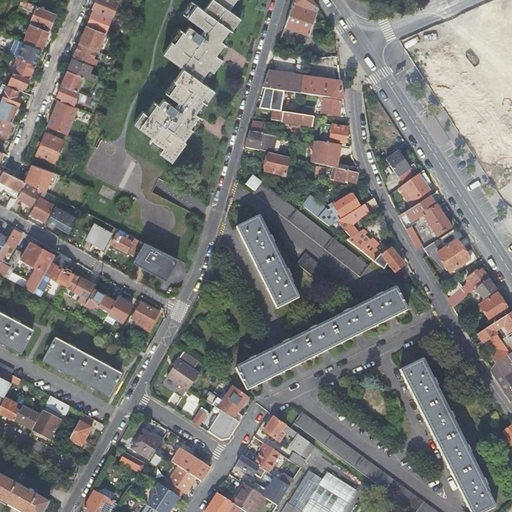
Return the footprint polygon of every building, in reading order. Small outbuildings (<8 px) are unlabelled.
[(96,0),(92,10),(94,10),(111,18),(118,0),(96,0)] [(214,37),(217,39),(225,27),(229,30),(236,20),(238,18),(237,17),(227,10),(233,0),(209,0),(202,11),(196,7),(194,6),(186,18),(191,21),(203,30),(199,35),(189,28),(187,26),(186,26),(185,26),(185,27),(181,32),(173,44),(168,41),(160,53),(175,64),(181,68),(172,80),(177,83),(168,96),(177,102),(173,107),(164,100),(163,100),(162,100),(162,101),(161,101),(158,106),(149,118),(144,114),(141,112),(132,125),(148,136),(151,138),(163,147),(160,152),(158,154),(170,162),(184,142),(182,141),(190,129),(186,127),(195,114),(192,112),(201,100),(205,103),(209,97),(214,91),(212,89),(202,82),(198,80),(207,68),(211,71),(212,72),(221,59),(217,57),(206,49),(214,37)] [(293,0),(284,27),(285,28),(309,36),(318,8),(312,0),(293,0)] [(181,14),(186,18),(194,6),(189,3),(181,14)] [(56,14),(37,6),(30,22),(37,25),(49,30),(56,14)] [(94,10),(87,26),(105,33),(112,18),(111,18),(94,10)] [(27,21),(14,16),(6,36),(24,43),(41,49),(49,30),(37,25),(33,36),(25,33),(26,29),(24,28),(27,21)] [(96,51),(97,51),(101,42),(104,44),(108,35),(105,33),(87,26),(79,44),(96,51)] [(225,27),(217,39),(221,42),(229,30),(225,27)] [(176,28),(168,41),(173,44),(181,32),(176,28)] [(221,42),(217,39),(214,37),(206,49),(217,57),(225,45),(221,42)] [(41,49),(24,43),(17,58),(18,58),(35,64),(41,49)] [(93,58),(96,51),(79,44),(73,58),(90,65),(92,65),(95,67),(98,60),(93,58)] [(29,78),(35,64),(18,58),(12,72),(14,72),(29,78)] [(89,72),(92,65),(90,65),(73,58),(68,71),(83,77),(86,78),(95,82),(97,76),(89,72)] [(325,60),(328,81),(340,83),(337,58),(325,60)] [(202,82),(211,71),(207,68),(198,80),(202,82)] [(68,71),(62,86),(76,92),(83,77),(68,71)] [(14,72),(8,86),(19,91),(20,91),(22,86),(25,87),(29,78),(14,72)] [(269,72),(263,88),(266,89),(267,88),(285,91),(288,92),(293,93),(298,94),(304,95),(319,97),(324,98),(343,101),(340,83),(328,81),(269,72)] [(163,92),(168,96),(177,83),(172,80),(166,89),(163,92)] [(7,86),(1,100),(2,100),(18,106),(21,98),(16,97),(19,91),(8,86),(7,86)] [(63,98),(61,101),(73,106),(78,92),(76,92),(62,86),(58,95),(63,98)] [(259,109),(273,111),(281,113),(285,91),(267,88),(266,89),(262,102),(259,109)] [(324,98),(319,97),(318,100),(323,101),(321,112),(321,115),(339,117),(341,102),(324,99),(324,98)] [(0,118),(2,119),(11,123),(18,106),(2,100),(0,104),(0,118)] [(59,100),(48,126),(66,134),(77,108),(73,106),(61,101),(59,100)] [(196,115),(205,103),(201,100),(192,112),(195,114),(196,115)] [(153,102),(144,114),(149,118),(158,106),(153,102)] [(281,113),(273,111),(272,121),(281,123),(312,127),(314,118),(301,116),(292,114),(281,113)] [(196,115),(195,114),(186,127),(190,129),(199,117),(196,115)] [(0,118),(0,137),(4,139),(11,123),(2,119),(0,118)] [(253,122),(250,133),(263,135),(265,124),(253,122)] [(345,146),(348,128),(322,124),(319,142),(345,146)] [(36,155),(54,162),(63,140),(46,132),(36,155)] [(250,133),(245,148),(259,151),(260,149),(276,153),(280,137),(263,135),(250,133)] [(147,143),(160,152),(163,147),(151,138),(147,143)] [(316,143),(311,163),(336,169),(341,146),(316,143)] [(398,178),(399,177),(403,184),(414,176),(410,170),(411,169),(399,152),(386,160),(398,178)] [(289,158),(269,154),(265,172),(285,176),(289,158)] [(53,172),(49,170),(32,164),(25,182),(40,190),(42,191),(45,192),(53,172)] [(345,184),(345,181),(356,184),(358,174),(337,169),(335,181),(345,184)] [(20,192),(25,182),(18,178),(3,171),(0,176),(0,181),(0,182),(0,181),(0,193),(2,195),(4,191),(15,197),(18,191),(20,192)] [(402,186),(413,202),(429,191),(418,175),(402,186)] [(255,192),(253,193),(360,277),(369,267),(253,176),(246,185),(255,192)] [(35,199),(33,198),(37,191),(26,184),(17,198),(31,206),(35,199)] [(409,205),(413,202),(402,186),(398,189),(409,205)] [(413,202),(416,206),(430,197),(432,196),(429,191),(413,202)] [(309,197),(301,206),(314,216),(323,223),(329,228),(337,222),(342,220),(340,218),(355,209),(359,206),(351,194),(333,206),(332,204),(328,206),(330,210),(327,211),(326,210),(309,197)] [(38,197),(29,214),(44,222),(53,205),(38,197)] [(399,217),(400,219),(405,216),(410,224),(423,216),(430,226),(433,232),(436,237),(451,228),(437,206),(436,206),(430,197),(416,206),(399,217)] [(14,203),(16,200),(11,199),(6,208),(10,210),(12,207),(14,203)] [(374,199),(364,205),(369,213),(378,207),(374,199)] [(339,224),(350,238),(357,234),(349,225),(369,213),(364,205),(356,211),(343,219),(344,220),(339,224)] [(76,218),(55,207),(48,220),(59,226),(69,232),(76,218)] [(340,218),(342,220),(343,219),(356,211),(355,209),(340,218)] [(271,236),(269,238),(258,217),(236,227),(276,310),(299,299),(289,278),(291,277),(288,270),(285,271),(272,244),(274,243),(271,236)] [(103,247),(111,233),(94,223),(86,238),(103,247)] [(433,232),(430,226),(423,230),(427,236),(433,232)] [(406,231),(416,250),(422,246),(412,227),(406,231)] [(0,273),(4,276),(4,277),(8,279),(11,273),(20,258),(23,254),(17,250),(7,266),(0,262),(10,246),(14,249),(22,234),(13,229),(8,238),(0,252),(0,273)] [(136,256),(142,243),(118,230),(111,243),(136,256)] [(350,238),(346,241),(374,263),(374,262),(381,254),(375,249),(378,245),(372,239),(370,241),(364,236),(367,233),(363,230),(357,234),(350,238)] [(0,252),(8,238),(0,233),(0,252)] [(457,240),(469,260),(471,259),(459,239),(457,240)] [(434,243),(423,250),(428,257),(436,252),(449,273),(469,260),(457,240),(440,251),(434,243)] [(11,273),(8,279),(34,293),(44,274),(51,262),(54,256),(30,242),(23,254),(20,258),(36,267),(28,282),(11,273)] [(165,280),(176,259),(144,242),(133,262),(134,263),(135,260),(144,265),(143,268),(165,280)] [(381,254),(374,262),(378,265),(384,258),(395,272),(404,266),(390,248),(382,254),(381,254)] [(304,254),(296,264),(332,292),(340,282),(304,254)] [(73,275),(51,262),(44,274),(66,286),(73,275)] [(476,290),(487,280),(489,279),(482,270),(478,273),(477,272),(467,279),(476,290)] [(484,300),(496,291),(487,280),(476,290),(484,300)] [(350,312),(349,309),(342,313),(343,315),(316,329),(315,326),(308,330),(309,332),(290,342),(288,340),(282,343),(283,346),(256,359),(255,357),(248,360),(249,363),(236,369),(247,392),(408,311),(397,288),(383,295),(382,293),(375,296),(376,299),(350,312)] [(458,304),(465,298),(471,293),(466,288),(453,298),(458,304)] [(86,302),(84,304),(89,307),(97,305),(109,312),(115,301),(93,289),(86,302)] [(499,295),(497,294),(479,305),(490,324),(509,312),(501,301),(502,299),(499,295)] [(132,304),(121,298),(118,296),(108,314),(122,321),(130,307),(132,304)] [(458,304),(456,305),(460,311),(470,303),(465,298),(458,304)] [(154,317),(158,311),(141,302),(132,317),(138,321),(142,323),(141,327),(147,330),(150,325),(152,327),(156,319),(154,317)] [(0,312),(0,341),(21,353),(33,330),(20,323),(21,321),(14,317),(13,319),(0,312)] [(511,312),(477,335),(483,344),(494,337),(497,336),(494,332),(503,327),(509,336),(511,333),(511,312)] [(511,333),(509,336),(507,337),(511,343),(509,345),(511,350),(511,352),(510,354),(501,341),(497,336),(494,337),(498,343),(496,343),(499,349),(489,355),(494,364),(490,372),(493,377),(510,403),(511,401),(511,333)] [(70,343),(69,345),(56,338),(43,360),(108,395),(120,372),(107,365),(108,363),(102,360),(101,362),(75,348),(76,346),(70,343)] [(434,379),(432,380),(422,359),(399,370),(470,511),(487,511),(496,508),(485,487),(487,486),(484,479),(482,480),(469,454),(471,453),(468,446),(465,447),(452,421),(454,419),(451,412),(449,413),(436,387),(438,386),(434,379)] [(190,391),(200,375),(179,361),(167,378),(188,393),(190,391)] [(0,377),(11,383),(11,375),(12,375),(14,371),(0,363),(0,377)] [(11,382),(30,392),(33,387),(12,375),(11,382)] [(0,395),(4,398),(11,385),(11,384),(0,378),(0,395)] [(238,414),(249,399),(233,388),(222,402),(211,394),(206,402),(222,412),(233,420),(238,414)] [(45,406),(65,416),(70,407),(50,396),(45,406)] [(0,410),(0,413),(14,421),(22,406),(17,404),(17,405),(6,399),(0,410)] [(14,421),(32,430),(40,415),(22,406),(14,421)] [(206,412),(201,409),(193,423),(199,428),(207,417),(204,415),(206,412)] [(32,430),(29,437),(36,440),(39,434),(50,440),(60,421),(42,411),(40,415),(32,430)] [(233,420),(222,412),(208,433),(221,442),(229,440),(240,424),(233,420)] [(90,417),(83,414),(69,440),(76,444),(90,417)] [(240,424),(244,417),(238,414),(233,420),(240,424)] [(412,511),(435,511),(302,414),(294,424),(412,511)] [(90,417),(76,444),(81,447),(92,428),(90,427),(94,420),(90,417)] [(276,440),(286,426),(274,417),(264,431),(276,440)] [(511,424),(511,425),(502,432),(511,445),(511,424)] [(150,460),(155,453),(161,443),(144,432),(133,449),(150,460)] [(307,459),(314,447),(300,437),(291,449),(300,456),(301,455),(307,459)] [(281,455),(267,446),(254,465),(263,470),(268,474),(281,455)] [(141,474),(142,473),(147,465),(125,453),(120,462),(141,474)] [(290,461),(302,468),(306,461),(294,453),(290,461)] [(199,481),(201,483),(210,470),(193,459),(193,461),(184,455),(177,467),(179,468),(199,481)] [(242,457),(236,466),(253,477),(254,475),(258,478),(263,470),(254,465),(242,457)] [(197,483),(199,481),(179,468),(165,489),(179,498),(183,493),(186,495),(195,481),(197,483)] [(0,500),(20,511),(42,511),(48,503),(0,475),(0,500)] [(290,488),(294,481),(284,475),(280,481),(281,482),(290,488)] [(264,496),(279,505),(290,488),(281,482),(280,481),(276,478),(268,490),(257,483),(252,490),(261,496),(263,497),(264,496)] [(173,508),(179,498),(165,489),(158,484),(155,489),(157,495),(154,496),(147,507),(154,511),(155,511),(170,511),(171,511),(173,508)] [(232,504),(234,505),(242,510),(244,511),(250,511),(261,496),(252,490),(244,485),(232,504)] [(87,511),(108,511),(113,504),(94,493),(85,510),(87,511)] [(240,511),(242,510),(234,505),(232,504),(218,494),(206,511),(240,511)]
